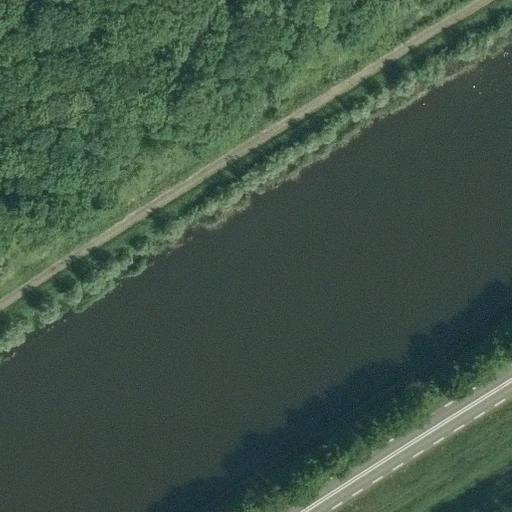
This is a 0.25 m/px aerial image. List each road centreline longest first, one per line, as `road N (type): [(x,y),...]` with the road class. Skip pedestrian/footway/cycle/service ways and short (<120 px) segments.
road 1 (track): [(0,307),(486,0)]
road 2 (primary): [(307,511),(511,375)]
